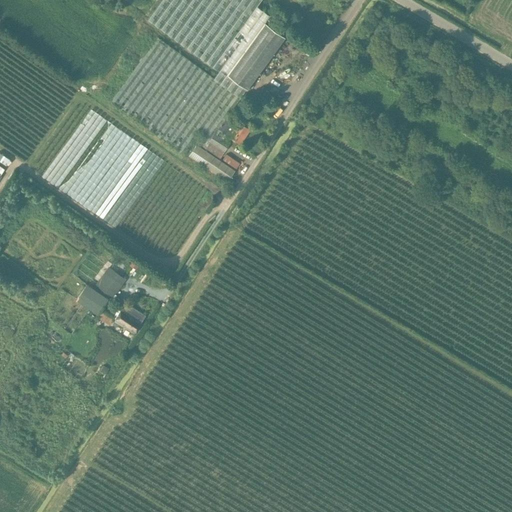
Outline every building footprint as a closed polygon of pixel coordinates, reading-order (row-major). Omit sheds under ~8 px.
[(22,0),(4,26),(12,32),(34,0),(22,0)] [(35,0),(12,32),(20,38),(47,0),(35,0)] [(48,0),(20,38),(28,44),(60,0),(48,0)] [(142,52),(71,0),(65,0),(62,5),(136,60),(142,52)] [(161,0),(148,18),(219,69),(214,78),(158,37),(111,101),(183,153),(198,134),(200,135),(196,141),(220,158),(230,143),(226,140),(229,136),(240,143),(249,129),(239,122),(228,115),(241,97),(247,89),(285,37),(265,23),(270,15),(257,6),(261,0),(161,0)] [(75,95),(0,40),(0,54),(69,104),(75,95)] [(68,106),(0,55),(0,69),(62,115),(68,106)] [(196,144),(189,156),(227,182),(235,170),(196,144)] [(0,150),(0,179),(13,157),(0,150)] [(227,154),(223,159),(236,168),(240,163),(227,154)] [(93,288),(87,284),(77,299),(99,313),(102,309),(100,308),(105,302),(106,303),(107,300),(109,301),(126,279),(110,267),(93,288)] [(123,307),(115,321),(113,325),(117,327),(120,324),(134,333),(142,319),(123,307)] [(99,314),(111,323),(116,317),(104,308),(99,314)]
